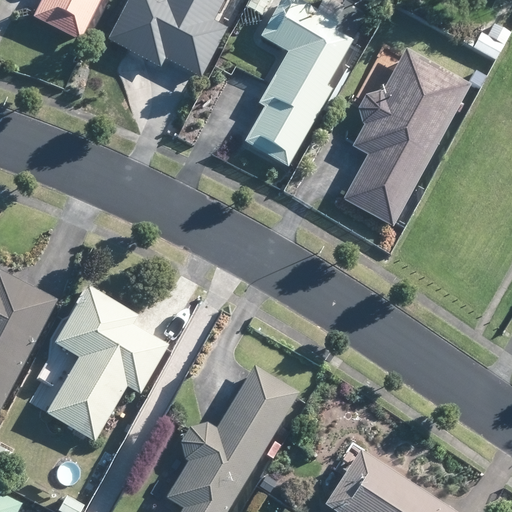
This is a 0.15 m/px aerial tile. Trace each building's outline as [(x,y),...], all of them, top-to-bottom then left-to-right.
[(40,0),(36,10),(30,21),(77,44),(85,26),(98,0),(40,0)] [(210,25),(216,10),(221,0),(127,0),(105,44),(124,54),(156,71),(161,62),(198,81),(219,38),(223,32),(210,25)] [(337,29),(331,26),(285,0),(280,0),(258,41),(278,53),(285,57),(268,87),(257,106),(263,109),(249,134),(243,145),(285,169),(317,111),(327,94),(322,91),(347,47),(348,45),(332,36),(337,29)] [(258,18),(267,0),(249,0),(244,11),(258,18)] [(496,57),(503,44),(486,36),(480,48),(496,57)] [(414,184),(452,114),(456,116),(461,107),(458,105),(466,89),(401,54),(378,96),(361,99),(357,107),(354,113),(360,128),(351,145),(348,149),(365,158),(340,203),(390,230),(393,224),(402,230),(424,189),(414,184)] [(466,84),(476,90),(479,85),(469,79),(466,84)] [(0,401),(52,299),(0,273),(0,401)] [(128,324),(133,315),(81,284),(47,342),(73,357),(43,408),(42,411),(90,440),(123,385),(135,393),(161,349),(164,344),(128,324)] [(223,511),(252,463),(293,393),(248,366),(247,368),(212,426),(203,421),(186,425),(177,441),(178,445),(181,458),(184,459),(161,498),(179,508),(177,511),(223,511)] [(451,511),(408,483),(356,449),(320,504),(332,511),(451,511)] [(256,485),(267,491),(273,481),(262,475),(256,485)] [(24,491),(38,498),(45,485),(32,477),(24,491)] [(0,511),(13,511),(16,507),(17,504),(0,494),(0,511)] [(55,509),(60,511),(76,511),(81,504),(64,494),(55,509)]
